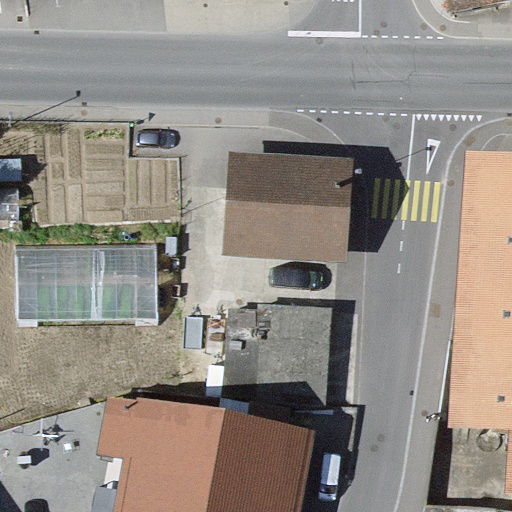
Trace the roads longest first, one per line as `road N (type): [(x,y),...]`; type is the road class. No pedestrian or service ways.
road 1 (unclassified): [(407,75),(397,315),(366,511)]
road 2 (secondary): [(0,63),(407,75)]
